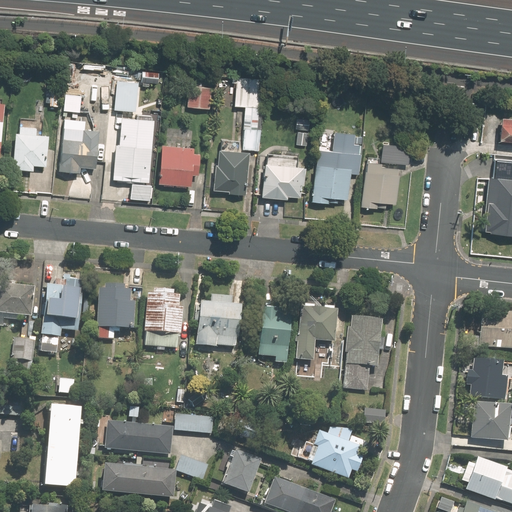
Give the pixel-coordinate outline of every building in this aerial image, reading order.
[(138,83),(155,83),(156,74),(139,73),(138,83)] [(190,81),(188,106),(209,108),(211,83),(190,81)] [(233,98),(233,82),(223,81),(222,97),(233,98)] [(117,87),(115,104),(126,106),(128,88),(117,87)] [(81,90),(64,89),(62,110),(79,111),(81,90)] [(47,99),(45,120),(56,121),(58,100),(47,99)] [(255,150),(259,107),(245,106),(241,149),(255,150)] [(511,116),(497,115),(495,138),(511,139),(511,116)] [(36,134),(36,128),(20,127),(20,133),(16,132),(13,169),(34,171),(34,165),(46,166),(49,136),(36,134)] [(63,128),(59,170),(80,172),(81,165),(96,167),(99,131),(63,128)] [(132,144),(133,138),(120,136),(119,143),(116,143),(113,178),(148,181),(152,146),(132,144)] [(406,145),(384,143),(382,162),(409,164),(410,150),(405,150),(406,145)] [(199,175),(200,154),(194,153),(195,148),(162,145),(159,183),(191,186),(192,174),(199,175)] [(350,153),(349,166),(357,166),(358,154),(350,153)] [(245,194),(249,161),(232,159),(232,166),(216,164),(214,189),(229,191),(229,193),(245,194)] [(318,159),(314,201),(337,203),(338,198),(349,198),(352,168),(331,166),(331,161),(318,159)] [(398,176),(399,168),(382,166),(383,162),(370,161),(369,172),(367,171),(362,206),(385,209),(386,201),(397,203),(401,176),(398,176)] [(266,163),(263,197),(288,199),(288,195),(301,196),(302,185),(304,185),(306,167),(266,163)] [(511,172),(506,171),(505,177),(485,175),(482,212),(480,212),(478,224),(482,225),(481,229),(487,230),(486,232),(511,233),(511,172)] [(70,282),(70,277),(64,277),(64,282),(56,281),(56,287),(48,286),(43,335),(44,335),(43,352),(56,353),(58,337),(61,337),(62,330),(78,332),(82,283),(70,282)] [(32,316),(34,287),(0,284),(0,326),(1,326),(2,319),(22,321),(28,316),(32,316)] [(126,292),(126,287),(105,285),(105,291),(100,290),(97,327),(99,327),(99,339),(113,340),(114,328),(134,330),(136,303),(131,303),(132,292),(126,292)] [(149,295),(145,331),(144,345),(176,348),(177,334),(181,335),(184,309),(179,309),(181,298),(174,297),(174,292),(155,290),(155,295),(149,295)] [(233,306),(233,299),(213,297),(212,304),(201,303),(197,345),(216,347),(217,345),(236,347),(237,339),(239,340),(242,307),(233,306)] [(321,300),(303,298),(297,360),(314,361),(316,341),(335,342),(338,311),(320,309),(321,300)] [(286,363),(291,311),(263,308),(259,356),(276,357),(276,362),(286,363)] [(511,350),(511,314),(481,312),(479,338),(463,336),(462,347),(479,349),(480,347),(511,350)] [(378,368),(382,322),(352,318),(351,329),(348,329),(346,353),(349,353),(348,365),(345,365),(343,388),(367,390),(369,367),(378,368)] [(33,361),(35,338),(29,337),(29,341),(13,339),(11,359),(14,359),(13,368),(31,370),(32,361),(33,361)] [(499,377),(501,361),(472,359),(471,371),(467,370),(465,386),(470,386),(469,396),(504,400),(506,378),(499,377)] [(72,379),(58,379),(58,393),(72,394),(72,379)] [(0,394),(0,414),(32,418),(34,397),(0,394)] [(510,407),(474,403),(470,438),(507,441),(510,407)] [(74,489),(80,409),(50,406),(44,487),(74,489)] [(139,408),(130,408),(129,418),(138,418),(139,408)] [(385,411),(365,409),(364,423),(384,425),(385,411)] [(214,417),(176,414),(175,430),(212,433),(214,417)] [(260,427),(238,420),(234,432),(255,440),(260,427)] [(107,423),(105,449),(171,454),(173,428),(107,423)] [(346,441),(351,429),(329,427),(326,434),(319,432),(314,446),(312,445),(307,460),(312,462),(311,465),(348,478),(351,470),(356,472),(361,457),(356,455),(359,446),(346,441)] [(261,461),(235,451),(234,453),(232,452),(230,458),(232,459),(223,484),(249,494),(261,461)] [(208,465),(181,456),(176,472),(203,481),(208,465)] [(503,469),(474,459),(472,464),(466,463),(460,481),(465,483),(463,489),(492,500),(493,498),(511,504),(511,477),(510,476),(511,472),(503,469)] [(103,464),(101,491),(171,497),(174,471),(103,464)] [(274,479),(265,505),(285,511),(331,511),(336,501),(274,479)] [(224,511),(225,509),(216,506),(200,500),(195,511),(224,511)] [(489,511),(464,503),(462,510),(458,509),(456,511),(489,511)]
